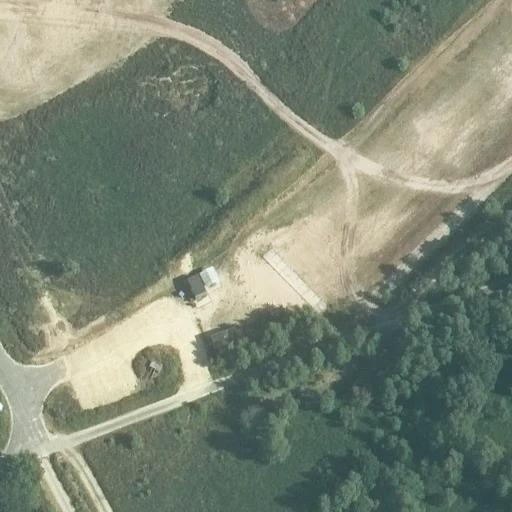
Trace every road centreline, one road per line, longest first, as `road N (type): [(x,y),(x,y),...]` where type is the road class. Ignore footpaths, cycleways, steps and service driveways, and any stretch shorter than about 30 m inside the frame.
road 1 (track): [(497,182),(426,184),(374,169),(291,120),(206,42),(178,32),(0,10)]
road 2 (unclassified): [(36,451),(511,280)]
road 3 (track): [(339,344),(511,168)]
road 4 (track): [(66,371),(133,337),(172,335),(193,353),(192,396)]
road 5 (track): [(376,330),(430,273),(511,219)]
